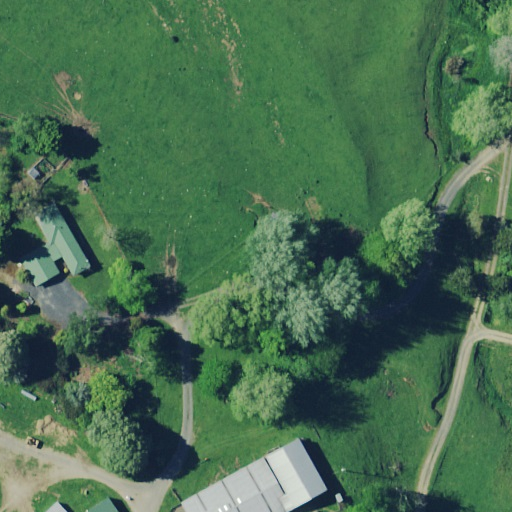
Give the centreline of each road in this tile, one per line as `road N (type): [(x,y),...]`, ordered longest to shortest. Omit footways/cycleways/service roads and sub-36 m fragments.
road 1 (unclassified): [(511,58),(451,251),(398,289),(361,302),(236,297),(167,307)]
road 2 (unknown): [(411,511),(413,458),(474,265),(490,169),(486,130)]
road 3 (unknown): [(181,305),(172,433),(150,470),(143,511)]
